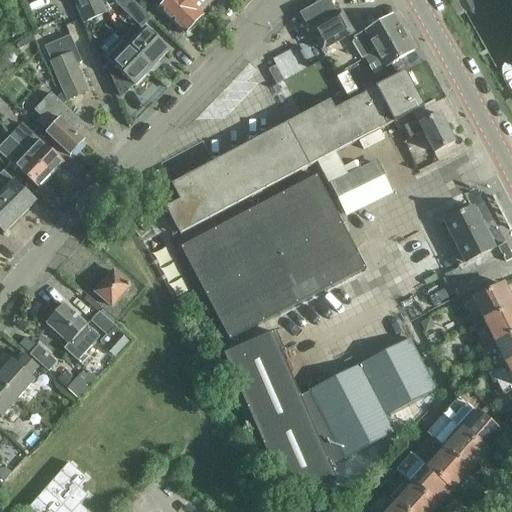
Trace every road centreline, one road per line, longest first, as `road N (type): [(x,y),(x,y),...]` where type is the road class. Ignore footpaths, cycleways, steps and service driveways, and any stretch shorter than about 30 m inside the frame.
road 1 (residential): [(284,0),(0,306)]
road 2 (tertiary): [(511,177),(419,0)]
